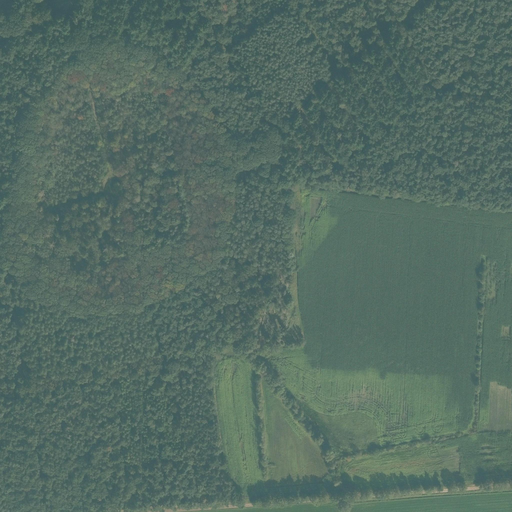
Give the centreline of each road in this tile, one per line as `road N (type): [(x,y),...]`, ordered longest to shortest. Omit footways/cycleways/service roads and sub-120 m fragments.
road 1 (track): [(0,382),(296,340),(280,137),(191,0)]
road 2 (track): [(416,0),(337,67),(273,137),(236,148),(217,252),(147,296),(208,508)]
road 3 (track): [(0,208),(28,106),(95,36),(123,37),(172,57),(212,102),(236,148)]
road 4 (track): [(121,201),(147,296),(125,303),(47,296),(9,257),(0,224)]
road 5 (track): [(0,230),(45,502)]
road 6 (track): [(285,177),(313,178),(511,33)]
road 7 (track): [(385,0),(434,83),(511,96)]
